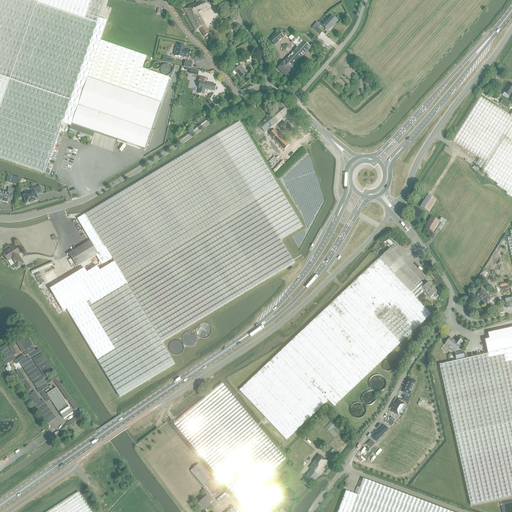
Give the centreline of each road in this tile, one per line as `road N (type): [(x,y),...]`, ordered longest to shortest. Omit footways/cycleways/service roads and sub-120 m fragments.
road 1 (unclassified): [(393,211),(277,326),(156,407)]
road 2 (unclassified): [(393,211),(442,275),(452,304),(344,466)]
road 3 (primary): [(0,505),(243,338)]
road 4 (tertiary): [(239,96),(160,157),(91,196),(0,218)]
road 5 (unclassified): [(511,29),(434,134),(393,211)]
road 6 (primary): [(243,338),(298,297),(355,212)]
road 7 (primary): [(344,202),(295,284),(243,338)]
road 8 (primary): [(496,29),(389,144)]
road 9 (primary): [(399,151),(496,29)]
road 10 (unclassified): [(344,466),(464,511)]
road 11 (unclassified): [(293,102),(359,23),(365,0)]
road 12 (unclassified): [(239,96),(167,0)]
